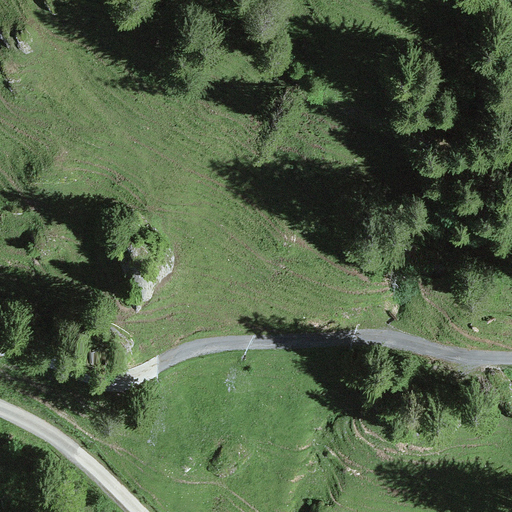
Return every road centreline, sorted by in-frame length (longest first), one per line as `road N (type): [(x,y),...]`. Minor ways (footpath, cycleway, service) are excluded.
road 1 (track): [(511,358),(399,342),(211,347),(172,357),(124,385),(0,350)]
road 2 (track): [(140,511),(0,408)]
